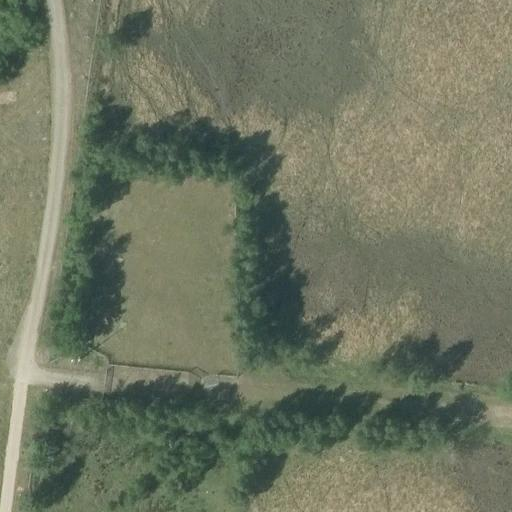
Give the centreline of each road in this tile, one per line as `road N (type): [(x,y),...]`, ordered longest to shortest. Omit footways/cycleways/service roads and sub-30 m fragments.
road 1 (track): [(46,0),(59,130),(31,382)]
road 2 (track): [(3,511),(22,394),(31,382)]
